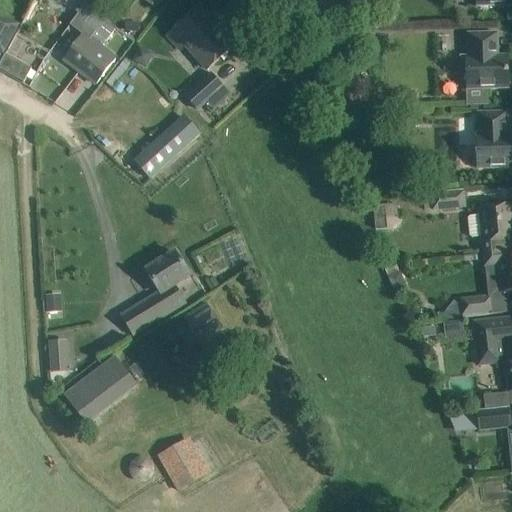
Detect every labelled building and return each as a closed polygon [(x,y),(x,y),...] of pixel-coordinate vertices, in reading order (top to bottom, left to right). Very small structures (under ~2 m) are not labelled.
[(74,0),(70,9),(78,14),(83,6),(86,0),(74,0)] [(141,0),(153,8),(157,0),(86,0),(83,6),(99,17),(110,0),(141,0)] [(83,36),(64,61),(96,86),(115,61),(101,50),(115,32),(85,8),(71,27),(83,36)] [(199,8),(184,22),(167,37),(181,52),(186,47),(207,71),(234,47),(199,8)] [(19,24),(0,14),(0,51),(3,53),(19,24)] [(139,32),(139,24),(126,23),(126,31),(139,32)] [(328,32),(310,51),(322,62),(340,43),(328,32)] [(508,89),(507,57),(497,57),(497,34),(467,35),(467,56),(466,56),(459,56),(460,75),(466,75),(467,90),(508,89)] [(0,69),(23,82),(31,69),(7,56),(0,67),(0,69)] [(186,98),(197,110),(222,88),(211,75),(186,98)] [(476,135),(477,170),(511,168),(511,135),(508,136),(507,113),(477,114),(478,135),(476,135)] [(161,138),(134,162),(150,180),(199,135),(186,120),(163,141),(161,138)] [(432,194),(434,210),(463,207),(461,191),(432,194)] [(511,205),(478,209),(479,216),(469,217),(467,219),(469,236),(471,238),(482,237),(484,255),(511,252),(511,205)] [(511,293),(511,252),(484,255),(485,268),(500,266),(503,294),(511,293)] [(172,312),(185,304),(174,287),(189,277),(175,254),(146,271),(158,292),(120,316),(133,337),(172,312)] [(399,273),(388,278),(395,295),(407,290),(399,273)] [(61,296),(46,297),(47,315),(63,314),(61,296)] [(461,305),(450,320),(494,315),(492,297),(460,300),(461,305)] [(206,305),(184,320),(207,355),(229,341),(206,305)] [(510,320),(473,324),(478,367),(504,364),(507,394),(510,394),(511,393),(511,347),(511,348),(508,321),(510,321),(510,320)] [(463,322),(443,324),(445,340),(464,338),(463,322)] [(434,327),(421,329),(422,338),(435,336),(434,327)] [(68,353),(49,354),(50,370),(69,369),(68,353)] [(77,386),(63,397),(87,428),(101,417),(77,386)] [(461,428),(479,426),(480,431),(510,428),(508,409),(459,414),(461,428)] [(190,438),(158,458),(179,492),(212,473),(190,438)]
